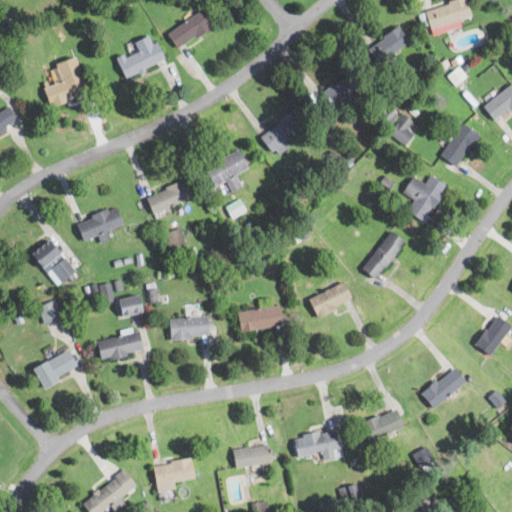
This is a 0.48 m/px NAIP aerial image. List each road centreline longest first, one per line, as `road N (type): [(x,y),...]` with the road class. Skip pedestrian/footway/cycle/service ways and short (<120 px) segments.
road 1 (residential): [(54,450),(0,393),(31,184),(160,133),(334,0)]
road 2 (residential): [(10,511),(34,471),(92,421),(344,367),(384,348),(420,317),(511,190)]
